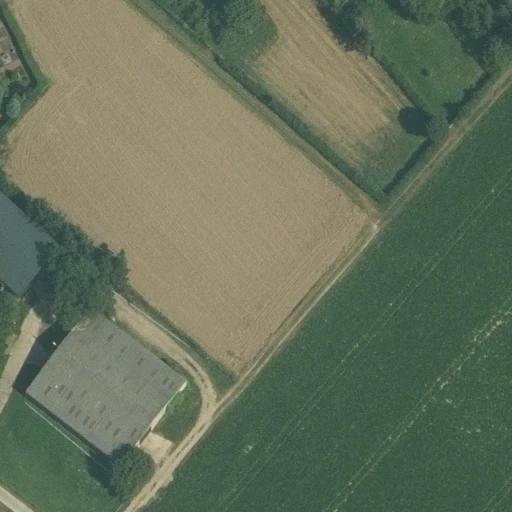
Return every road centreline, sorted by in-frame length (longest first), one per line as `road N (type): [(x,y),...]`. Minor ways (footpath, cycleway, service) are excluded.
road 1 (track): [(148,511),(511,89)]
road 2 (track): [(131,0),(397,221)]
